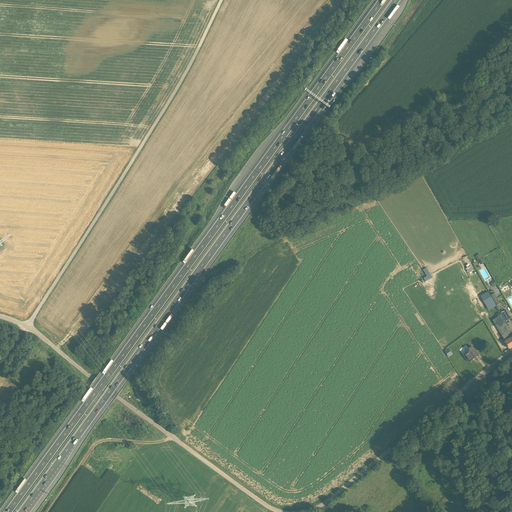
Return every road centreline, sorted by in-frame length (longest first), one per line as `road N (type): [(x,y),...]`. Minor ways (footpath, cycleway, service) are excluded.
road 1 (motorway): [(23,511),(398,0)]
road 2 (motorway): [(380,0),(6,511)]
road 3 (unclassified): [(26,327),(162,113),(221,0)]
road 4 (unclassified): [(308,511),(511,352)]
road 5 (unclassified): [(105,388),(280,511)]
road 6 (track): [(171,436),(95,443),(46,511)]
road 7 (track): [(187,511),(104,455),(77,466)]
